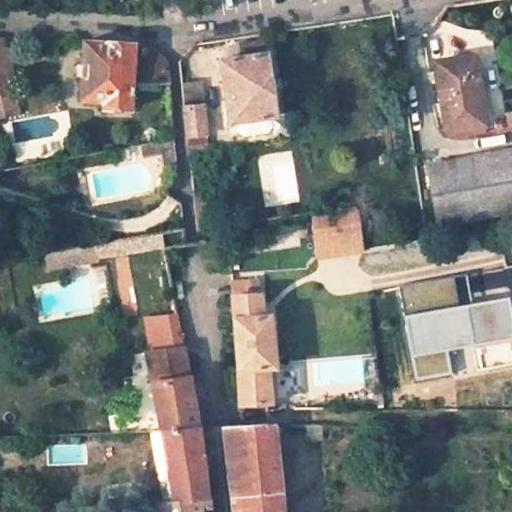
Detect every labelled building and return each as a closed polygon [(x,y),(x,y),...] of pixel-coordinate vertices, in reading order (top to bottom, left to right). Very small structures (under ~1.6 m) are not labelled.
[(240,58),(219,61),(228,124),(235,123),(236,131),(258,128),(256,120),(274,117),(263,41),(238,44),(240,58)] [(83,43),(81,99),(103,100),(103,108),(129,108),(130,82),(131,46),(83,43)] [(131,46),(130,82),(166,83),(166,62),(147,46),(131,46)] [(473,56),(435,63),(447,132),(486,124),(473,56)] [(206,135),(203,106),(199,81),(179,83),(182,108),(185,138),(206,135)] [(1,95),(0,94),(0,107),(15,105),(12,93),(1,95)] [(206,135),(185,138),(188,159),(208,157),(206,135)] [(511,151),(425,167),(437,226),(511,212),(511,151)] [(355,209),(314,215),(313,230),(357,224),(355,209)] [(357,224),(313,230),(317,257),(361,251),(357,224)] [(310,229),(308,227),(299,229),(298,231),(299,234),(300,235),(303,237),(305,237),(306,237),(308,236),(309,235),(310,233),(311,230),(310,229)] [(230,282),(230,296),(259,294),(258,279),(230,282)] [(274,367),(269,316),(262,317),(259,294),(230,296),(236,405),(263,403),(270,403),(267,367),(274,367)] [(145,350),(159,429),(195,426),(179,334),(148,338),(150,349),(145,350)] [(474,410),(495,409),(490,337),(469,339),(474,410)] [(229,504),(237,504),(237,511),(278,511),(270,423),(265,424),(220,426),(229,504)] [(205,497),(198,426),(195,426),(159,429),(170,500),(205,497)] [(153,500),(154,511),(200,511),(200,509),(207,508),(206,496),(205,497),(170,500),(153,500)]
